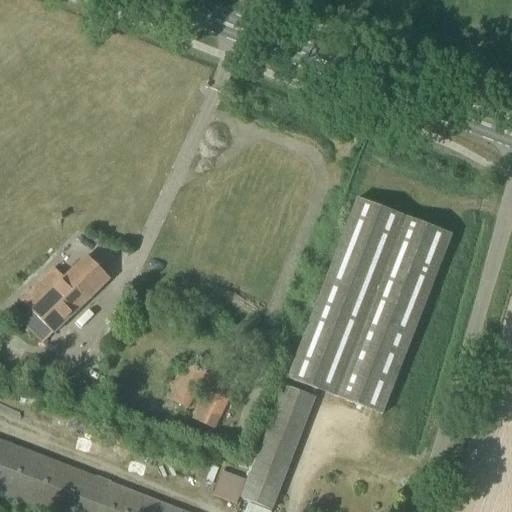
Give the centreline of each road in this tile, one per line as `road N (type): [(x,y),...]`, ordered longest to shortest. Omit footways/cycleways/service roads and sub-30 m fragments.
road 1 (primary): [(511,136),(158,0)]
road 2 (unclassified): [(418,511),(511,195)]
